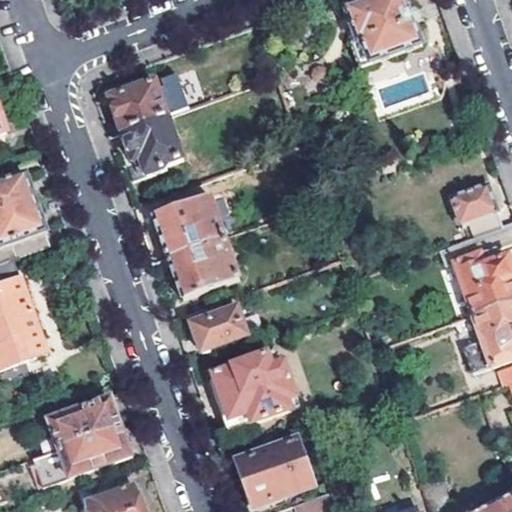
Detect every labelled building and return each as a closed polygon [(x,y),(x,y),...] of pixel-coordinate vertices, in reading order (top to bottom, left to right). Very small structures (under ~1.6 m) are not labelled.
[(363,44),(372,69),(423,51),(404,0),(381,0),(346,13),(358,46),(363,44)] [(128,96),(112,101),(125,137),(168,121),(156,87),(138,93),(136,91),(128,93),(128,96)] [(125,137),(136,171),(142,168),(148,182),(168,174),(167,170),(184,164),(168,121),(125,137)] [(303,152),(277,162),(287,190),(313,181),(303,152)] [(27,179),(0,188),(0,267),(13,264),(52,250),(27,179)] [(474,242),(503,232),(488,189),(451,202),(462,231),(470,228),(474,242)] [(212,199),(154,218),(169,262),(227,242),(212,199)] [(511,228),(503,232),(474,242),(440,254),(446,272),(455,270),(482,260),(486,272),(498,268),(494,257),(511,250),(511,228)] [(169,262),(185,305),(242,285),(227,242),(169,262)] [(482,260),(455,270),(473,322),(511,307),(511,269),(510,264),(498,268),(486,272),(482,260)] [(0,374),(48,358),(13,264),(0,267),(0,374)] [(511,307),(473,322),(483,349),(465,355),(474,381),(511,366),(511,307)] [(193,329),(204,357),(250,340),(240,312),(193,329)] [(215,380),(231,426),(250,419),(254,430),(293,414),(290,406),(298,403),(287,370),(276,374),(270,360),(215,380)] [(112,401),(50,424),(61,454),(123,431),(112,401)] [(250,419),(231,426),(235,437),(254,430),(250,419)] [(61,454),(51,457),(54,469),(64,466),(70,482),(133,460),(123,431),(61,454)] [(255,510),(298,494),(313,489),(297,443),(239,465),(242,473),(255,510)] [(275,511),(301,503),(298,494),(255,510),(242,473),(233,476),(244,511),(275,511)] [(142,511),(135,491),(131,493),(127,478),(69,498),(73,511),(142,511)] [(423,492),(430,511),(450,511),(441,486),(423,492)] [(334,511),(330,497),(296,509),(296,511),(334,511)] [(511,511),(511,500),(489,511),(475,511),(474,511),(511,511)]
